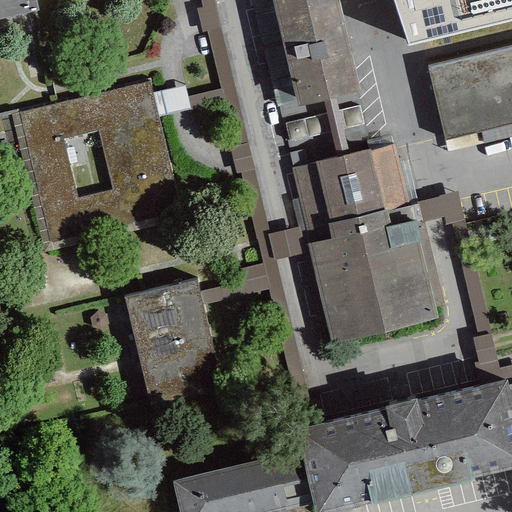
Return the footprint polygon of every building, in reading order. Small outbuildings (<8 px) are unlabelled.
[(0,0),(0,22),(51,11),(48,0),(0,0)] [(256,0),(280,108),(331,97),(345,157),(359,154),(346,94),(373,88),(352,0),(256,0)] [(511,0),(414,0),(420,25),(511,6),(511,0)] [(511,48),(430,69),(450,140),(486,133),(488,145),(511,140),(511,48)] [(17,115),(50,252),(187,220),(155,83),(17,115)] [(339,341),(451,315),(424,203),(415,205),(400,144),(359,154),(345,157),(294,169),(308,228),(273,236),(279,262),(318,253),(339,341)] [(134,295),(158,397),(231,380),(208,278),(134,295)] [(511,379),(315,425),(333,504),(511,462),(511,379)] [(191,511),(274,511),(317,502),(305,448),(183,477),(191,511)]
